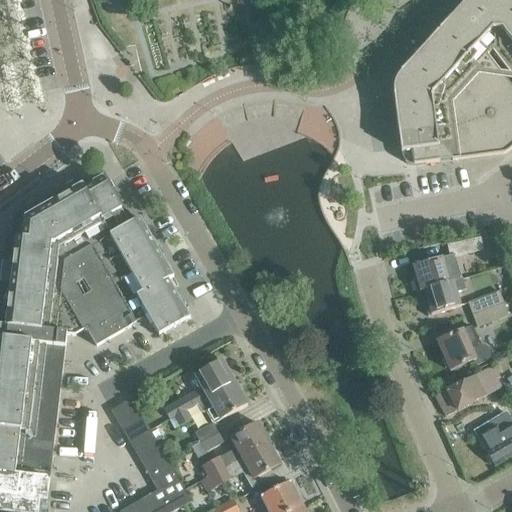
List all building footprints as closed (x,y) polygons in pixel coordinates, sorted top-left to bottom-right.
[(511,0),(468,0),(399,75),(400,75),(394,86),(393,97),(400,152),(401,154),(401,158),(402,159),(402,161),(403,162),(404,163),(405,164),(407,165),(408,166),(410,166),(411,166),(413,166),(420,165),(420,166),(502,155),(505,154),(507,153),(509,152),(511,150),(511,149),(511,0)] [(0,473),(47,479),(49,480),(67,335),(75,336),(85,330),(95,347),(148,318),(159,337),(190,319),(173,289),(172,290),(167,282),(173,279),(139,220),(128,226),(102,180),(83,191),(81,187),(21,221),(19,241),(13,240),(3,327),(0,327),(0,473)] [(450,258),(482,251),(479,239),(447,246),(450,258)] [(420,293),(424,292),(449,285),(448,284),(452,283),(456,282),(452,269),(445,271),(441,260),(413,268),(416,279),(412,281),(416,294),(420,293)] [(452,283),(448,284),(449,285),(424,292),(427,303),(423,304),(427,318),(460,308),(455,294),(465,291),(461,280),(456,282),(452,283)] [(472,315),(503,304),(499,292),(468,304),(472,315)] [(477,328),(508,316),(503,304),(472,315),(477,328)] [(448,369),(450,372),(473,362),(475,367),(486,362),(488,358),(488,354),(488,351),(486,347),(484,344),(481,342),(477,341),(471,328),(437,343),(444,360),(442,362),(445,369),(448,369)] [(184,413),(197,406),(234,384),(221,362),(194,377),(202,390),(164,412),(169,421),(174,430),(189,421),(184,413)] [(445,418),(496,391),(485,370),(445,392),(434,398),(445,418)] [(194,435),(200,445),(221,433),(216,424),(220,421),(220,422),(247,407),(234,384),(197,406),(202,414),(207,414),(213,425),(194,435)] [(131,400),(116,409),(111,412),(117,422),(137,411),(131,400)] [(123,433),(143,421),(137,411),(117,422),(123,433)] [(129,443),(149,431),(143,421),(123,433),(129,443)] [(494,468),(511,457),(511,425),(511,424),(499,432),(493,421),(477,431),(480,435),(476,437),(494,468)] [(225,469),(242,460),(269,445),(256,424),(230,439),(235,448),(218,458),(218,457),(201,467),(208,479),(225,469)] [(135,453),(155,442),(149,431),(129,443),(135,453)] [(205,454),(226,442),(221,433),(200,445),(205,454)] [(141,464),(161,452),(155,442),(135,453),(141,464)] [(269,445),(242,460),(225,469),(208,479),(215,491),(231,481),(230,480),(245,472),(253,487),(272,477),(269,473),(281,466),(269,445)] [(147,474),(167,463),(161,452),(141,464),(147,474)] [(153,485),(173,473),(167,463),(147,474),(153,485)] [(47,479),(0,473),(0,511),(38,511),(40,502),(47,503),(49,482),(47,482),(47,479)] [(122,511),(175,511),(191,504),(173,473),(153,485),(158,492),(122,511)] [(267,511),(291,511),(301,507),(289,483),(260,498),(267,511)] [(226,511),(238,511),(233,502),(224,507),(226,511)]
